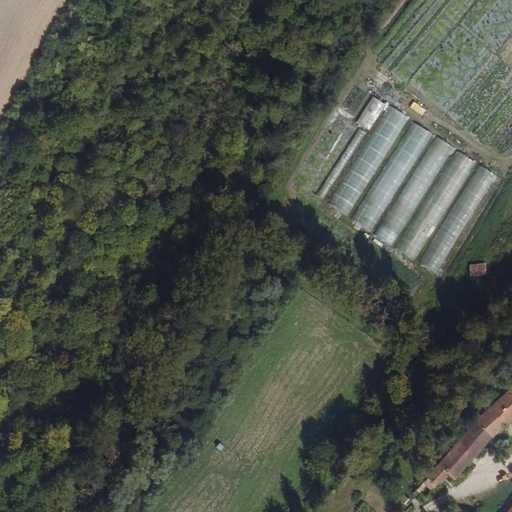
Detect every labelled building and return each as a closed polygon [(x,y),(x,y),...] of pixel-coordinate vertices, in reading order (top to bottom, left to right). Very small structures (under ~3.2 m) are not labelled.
[(340,105),(353,113),(366,90),(354,83),(340,105)] [(355,120),(369,129),(385,103),(372,94),(355,120)] [(386,105),(329,204),(350,215),(406,116),(386,105)] [(401,235),(451,146),(432,135),(433,134),(410,121),(354,221),(364,227),(369,219),(378,225),(373,234),(385,241),(391,230),(401,235)] [(399,252),(419,262),(473,160),(453,150),(399,252)] [(486,264),(471,264),(470,278),(486,279),(486,264)] [(492,440),(511,419),(511,392),(510,390),(476,425),(492,440)] [(451,480),(492,440),(476,425),(436,466),(446,477),(451,480)] [(431,492),(446,477),(436,466),(420,483),(431,492)]
